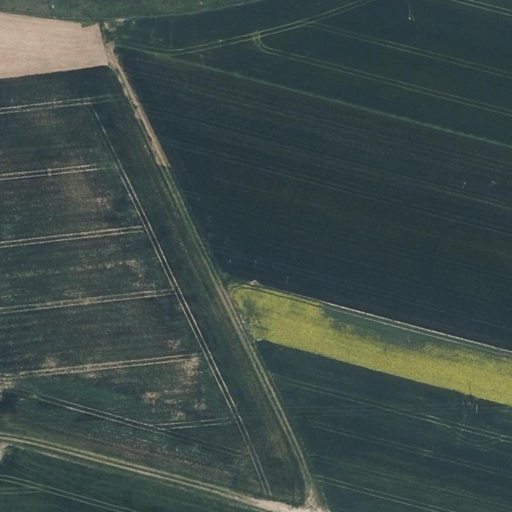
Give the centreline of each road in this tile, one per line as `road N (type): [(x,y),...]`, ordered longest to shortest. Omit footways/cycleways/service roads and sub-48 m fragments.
road 1 (track): [(314,511),(237,300),(127,71)]
road 2 (track): [(288,511),(47,442),(0,436)]
